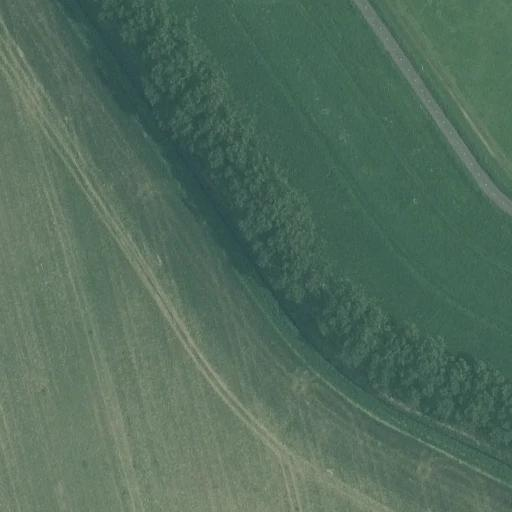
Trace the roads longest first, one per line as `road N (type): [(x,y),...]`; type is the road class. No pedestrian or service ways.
road 1 (track): [(228,0),(431,283),(511,331)]
road 2 (track): [(511,172),(390,0)]
